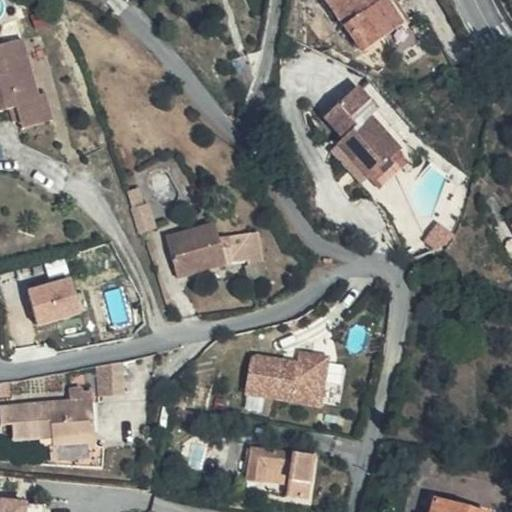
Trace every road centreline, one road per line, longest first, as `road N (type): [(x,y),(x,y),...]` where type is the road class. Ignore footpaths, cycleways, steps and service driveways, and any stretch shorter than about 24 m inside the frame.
road 1 (residential): [(354,511),(404,304),(403,281),(390,271),(345,270),(287,311),(0,369)]
road 2 (track): [(403,281),(442,258),(466,228),(478,127),(511,73)]
